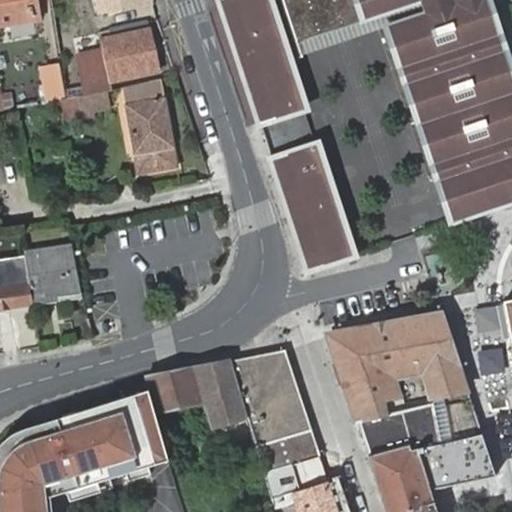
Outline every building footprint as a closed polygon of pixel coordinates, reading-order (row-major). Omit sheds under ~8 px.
[(0,0),(0,23),(39,18),(35,0),(0,0)] [(98,0),(102,14),(152,2),(151,0),(98,0)] [(220,0),(259,124),(303,109),(287,61),(301,56),(296,41),(282,0),(220,0)] [(282,0),(296,41),(419,1),(419,0),(381,0),(378,1),(377,0),(282,0)] [(377,0),(378,1),(381,0),(419,0),(419,1),(424,15),(387,27),(451,222),(489,209),(479,179),(491,175),(501,205),(511,201),(511,108),(476,0),(377,0)] [(159,73),(150,30),(99,38),(101,49),(109,89),(125,87),(135,84),(133,78),(159,73)] [(109,89),(101,49),(75,54),(83,94),(109,89)] [(53,87),(10,95),(11,103),(64,92),(60,74),(51,76),(53,87)] [(163,98),(160,80),(135,84),(125,87),(139,170),(178,164),(165,97),(163,98)] [(83,94),(79,95),(82,116),(96,113),(95,108),(112,105),(109,89),(83,94)] [(311,135),(267,149),(304,261),(348,247),(311,135)] [(479,179),(489,209),(501,205),(491,175),(479,179)] [(84,296),(76,243),(26,251),(27,256),(34,304),(84,296)] [(0,309),(34,304),(27,256),(0,259),(0,309)] [(326,335),(385,511),(433,511),(427,490),(414,450),(481,435),(441,315),(326,335)] [(283,354),(232,362),(240,394),(292,380),(283,354)] [(202,398),(210,424),(247,418),(240,394),(232,362),(194,369),(202,398)] [(154,407),(202,398),(194,369),(146,378),(149,390),(154,407)] [(240,394),(247,418),(247,420),(300,406),(292,380),(240,394)] [(154,407),(149,390),(126,398),(26,429),(21,431),(9,438),(0,445),(0,511),(51,511),(50,497),(169,460),(154,407)] [(300,406),(247,420),(256,446),(309,432),(300,406)] [(309,432),(256,446),(274,498),(304,489),(296,464),(317,457),(309,432)] [(414,450),(427,490),(495,477),(481,435),(414,450)] [(344,511),(336,490),(334,490),(330,481),(317,485),(320,496),(289,506),(291,511),(344,511)]
